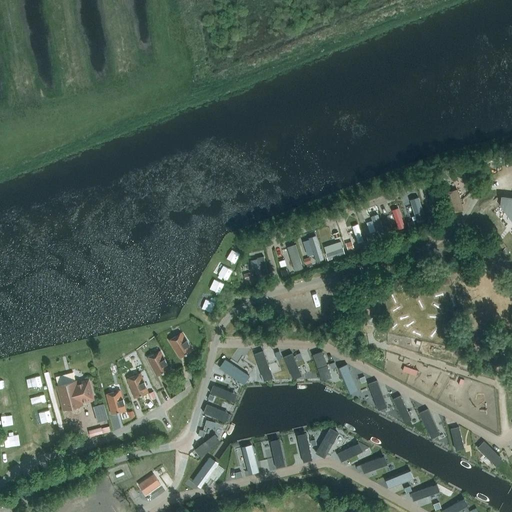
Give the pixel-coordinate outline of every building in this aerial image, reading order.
[(447,214),(463,209),(458,188),(442,193),(447,214)] [(511,198),(503,197),(503,198),(503,203),(511,214),(511,198)] [(380,213),(372,215),(374,220),(368,221),(371,232),(379,230),(381,236),(386,234),(380,213)] [(393,228),(387,231),(389,237),(395,235),(393,228)] [(373,235),(366,237),(368,243),(375,242),(373,235)] [(311,238),(316,260),(324,259),(319,236),(311,238)] [(351,241),(345,243),(348,251),(354,248),(351,241)] [(296,271),(306,268),(298,243),(288,246),(296,271)] [(344,246),(326,253),(329,260),(347,253),(344,246)] [(261,275),(268,274),(264,256),(257,257),(259,267),(251,269),(252,277),(261,275)] [(250,272),(243,274),(245,280),(252,278),(250,272)] [(370,309),(363,308),(361,322),(368,323),(370,309)] [(169,340),(176,351),(178,350),(182,356),(193,349),(189,344),(190,344),(187,339),(186,340),(182,332),(169,340)] [(155,368),(159,374),(170,369),(167,363),(165,358),(164,358),(160,350),(147,357),(153,369),(155,368)] [(406,364),(404,370),(417,375),(420,370),(406,364)] [(127,378),(132,390),(134,390),(136,397),(148,392),(146,386),(144,381),(141,373),(127,378)] [(77,383),(77,381),(57,386),(63,409),(83,404),(82,402),(94,399),(89,379),(77,383)] [(112,406),(114,413),(126,410),(124,404),(125,404),(123,398),(123,399),(120,390),(106,394),(110,406),(112,406)] [(37,404),(48,403),(47,392),(36,393),(37,404)] [(39,412),(42,423),(54,420),(51,409),(39,412)] [(0,421),(2,421),(4,429),(15,427),(12,412),(0,414),(0,421)] [(48,443),(59,441),(56,429),(45,431),(48,443)] [(15,434),(5,434),(5,448),(16,448),(15,434)] [(153,474),(138,484),(145,494),(160,484),(153,474)] [(445,511),(457,511),(472,506),(469,498),(444,509),(445,511)]
